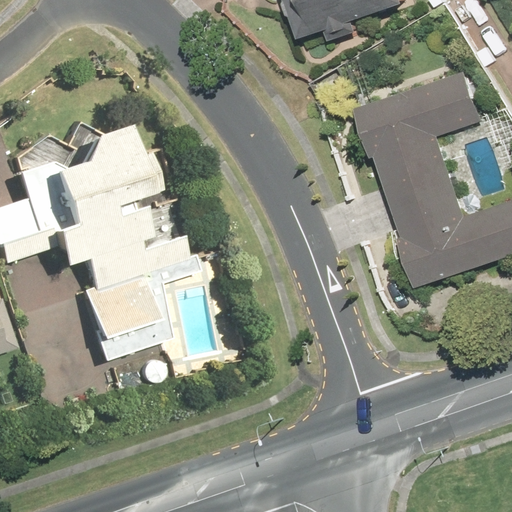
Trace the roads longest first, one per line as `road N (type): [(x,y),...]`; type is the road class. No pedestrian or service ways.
road 1 (residential): [(377,434),(320,269),(264,152),(127,0)]
road 2 (secondary): [(377,434),(511,388)]
road 3 (secondary): [(137,511),(261,470)]
